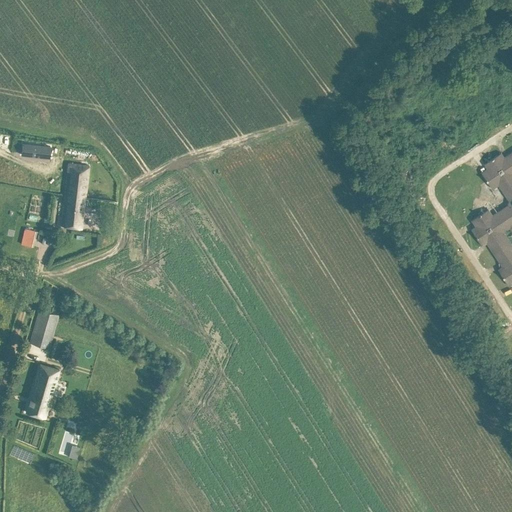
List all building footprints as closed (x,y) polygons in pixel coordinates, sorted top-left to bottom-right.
[(23,143),(21,154),(49,158),(50,146),(23,143)] [(511,151),(504,157),(501,152),(485,163),(488,168),(482,172),(493,189),(499,185),(507,197),(509,200),(508,205),(503,208),(492,215),(488,209),(472,220),(476,226),(472,229),(482,246),(487,243),(503,266),(498,269),(509,285),(511,283),(511,151)] [(58,225),(81,228),(90,166),(70,163),(62,217),(59,216),(58,225)] [(28,216),(34,218),(38,201),(31,199),(28,216)] [(21,244),(33,247),(37,231),(25,228),(21,244)] [(475,294),(485,310),(495,304),(484,288),(475,294)] [(30,343),(48,348),(58,314),(40,309),(30,343)] [(26,412),(45,417),(59,369),(40,363),(26,412)]
